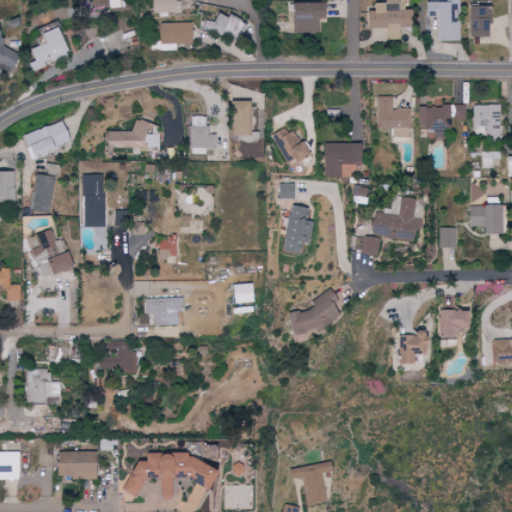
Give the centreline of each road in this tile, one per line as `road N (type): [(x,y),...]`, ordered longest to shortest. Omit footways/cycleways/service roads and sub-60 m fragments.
road 1 (residential): [(0,118),(47,98),(206,71),(511,72)]
road 2 (residential): [(0,334),(132,334),(139,244)]
road 3 (residential): [(355,274),(511,273)]
